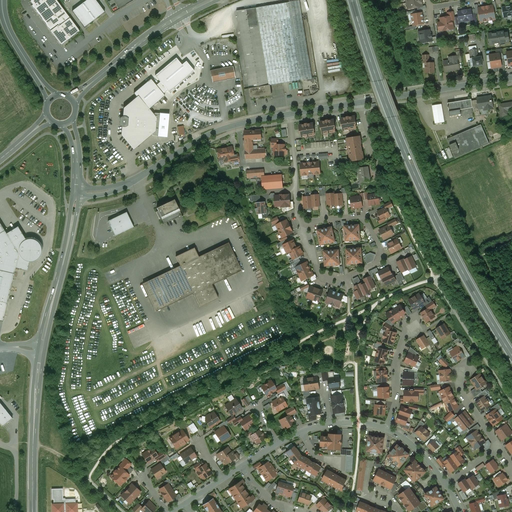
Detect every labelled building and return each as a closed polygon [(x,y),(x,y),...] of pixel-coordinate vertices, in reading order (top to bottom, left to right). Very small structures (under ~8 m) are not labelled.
[(31,0),(29,1),(32,5),(30,6),(61,46),(80,31),(55,0),(31,0)] [(105,12),(95,0),(86,0),(72,11),(84,28),(105,12)] [(421,0),(407,3),(408,9),(416,7),(420,7),(422,6),(421,4),(421,0)] [(288,3),(256,8),(268,85),(300,80),(288,3)] [(492,5),(485,7),(488,21),(495,20),(492,5)] [(511,6),(501,8),(503,18),(511,16),(511,6)] [(485,7),(478,8),(480,23),(488,21),(485,7)] [(256,8),(236,11),(249,88),(268,85),(256,8)] [(471,10),(466,11),(466,10),(462,11),(458,12),(458,17),(459,22),(460,22),(472,20),(471,10)] [(448,17),(440,19),(441,23),(438,23),(438,28),(442,27),(442,31),(453,29),(452,21),(451,19),(448,20),(448,17)] [(426,31),(426,30),(423,31),(418,32),(419,38),(420,38),(421,43),(429,42),(432,41),(431,38),(431,35),(430,35),(429,30),(426,31)] [(503,33),(503,32),(488,34),(490,45),(494,45),(494,44),(504,43),(509,43),(507,33),(503,33)] [(499,54),(489,55),(490,62),(500,60),(499,54)] [(450,63),(444,64),(445,72),(459,69),(458,63),(457,56),(456,56),(449,58),(450,63)] [(478,57),(472,58),(473,66),(473,67),(483,65),(482,62),(483,62),(483,59),(482,60),(481,57),(478,57)] [(500,60),(490,62),(491,69),(501,67),(500,60)] [(429,63),(425,63),(425,74),(434,73),(434,63),(429,63)] [(232,66),(209,71),(211,83),(234,79),(232,66)] [(145,104),(149,109),(165,96),(163,94),(156,85),(151,79),(133,94),(137,98),(143,105),(145,104)] [(156,85),(163,94),(167,90),(160,82),(156,85)] [(268,85),(249,88),(250,98),(270,95),(268,85)] [(477,98),(477,100),(478,108),(479,108),(479,109),(483,109),(484,110),(493,109),(490,96),(477,98)] [(137,98),(124,109),(124,118),(120,118),(120,125),(123,125),(122,135),(132,148),(140,141),(141,143),(151,134),(153,133),(153,128),(155,128),(155,120),(154,120),(154,116),(153,115),(149,109),(145,104),(143,105),(137,98)] [(471,99),(447,103),(448,107),(447,107),(447,108),(448,108),(449,116),(461,114),(460,110),(472,108),(471,101),(471,99)] [(477,100),(471,101),(472,108),(473,111),(479,110),(479,109),(479,108),(478,108),(477,100)] [(511,102),(498,105),(500,117),(506,117),(505,111),(511,109),(511,102)] [(441,104),(432,106),(435,123),(444,122),(441,104)] [(154,116),(154,120),(155,120),(155,128),(153,128),(153,133),(151,134),(153,136),(167,137),(169,115),(155,113),(153,115),(154,116)] [(346,118),(340,119),(342,126),(343,130),(356,128),(355,124),(354,116),(349,117),(347,117),(346,117),(346,118)] [(325,121),(320,122),(321,129),(322,134),(335,132),(334,127),(335,127),(333,120),(328,121),(328,120),(326,120),(325,121)] [(304,124),(299,125),(300,133),(301,133),(301,137),(314,135),(313,131),(314,131),(313,123),(307,124),(306,124),(304,124)] [(480,125),(446,139),(455,158),(489,144),(480,125)] [(261,130),(244,131),(244,136),(245,141),(252,140),(252,142),(261,142),(261,140),(261,130)] [(360,137),(346,139),(350,161),(363,159),(362,152),(360,152),(360,151),(361,151),(361,148),(360,145),(359,145),(359,144),(361,144),(360,137)] [(252,140),(245,141),(245,151),(245,159),(266,158),(266,150),(253,150),(252,142),(252,140)] [(284,145),(276,145),(274,145),(274,148),(274,153),(276,155),(284,155),(284,151),(286,149),(284,148),(284,145)] [(225,148),(217,150),(219,160),(224,160),(224,162),(232,161),(234,160),(231,148),(226,149),(225,148)] [(368,167),(356,169),(357,174),(359,174),(360,181),(370,180),(368,167)] [(247,178),(262,177),(264,177),(264,176),(264,170),(246,171),(247,178)] [(282,175),(264,176),(264,177),(262,177),(262,189),(283,188),(282,175)] [(334,195),(334,194),(331,194),(326,194),(327,200),(327,206),(335,205),(334,195)] [(337,195),(334,195),(335,205),(335,206),(343,205),(342,200),(342,194),(337,194),(337,195)] [(378,194),(368,195),(367,195),(368,199),(368,201),(369,206),(379,204),(378,194)] [(281,208),(288,207),(290,207),(289,202),(289,195),(274,197),(275,201),(276,201),(277,206),(281,206),(281,208)] [(314,196),(311,196),(311,197),(312,207),(319,206),(319,201),(318,195),(314,195),(314,196)] [(304,209),(312,208),(312,207),(311,197),(308,197),(308,196),(303,197),(303,203),(304,209)] [(357,208),(362,207),(361,200),(360,197),(350,198),(352,209),(357,208)] [(174,199),(156,208),(164,223),(181,215),(174,199)] [(385,208),(386,210),(393,206),(390,201),(383,205),(385,208)] [(265,202),(256,203),(256,208),(255,209),(256,212),(257,212),(257,215),(266,214),(266,207),(267,207),(266,207),(265,207),(265,206),(266,206),(265,202)] [(385,208),(382,209),(380,210),(380,211),(377,212),(380,218),(377,219),(379,223),(385,221),(384,219),(390,216),(386,210),(385,208)] [(126,212),(107,221),(113,233),(115,237),(134,227),(132,225),(126,212)] [(280,223),(277,217),(270,220),(273,227),(276,225),(280,223)] [(389,226),(390,227),(397,224),(395,219),(387,223),(388,226),(389,226)] [(279,232),(290,227),(288,223),(287,223),(286,220),(280,223),(276,225),(279,232)] [(0,224),(0,301),(7,303),(15,269),(27,271),(29,261),(30,261),(33,261),(36,260),(38,258),(39,256),(41,253),(41,250),(40,247),(39,244),(37,242),(34,240),(35,238),(30,237),(30,239),(26,240),(17,226),(6,234),(0,224)] [(354,226),(352,226),(351,226),(350,226),(349,226),(344,226),(344,230),(345,237),(345,236),(345,240),(348,239),(348,241),(357,240),(357,239),(360,238),(359,235),(360,235),(359,229),(358,225),(354,225),(354,226)] [(388,226),(379,231),(383,240),(390,236),(389,236),(393,234),(390,227),(389,226),(388,226)] [(240,227),(235,229),(239,237),(244,235),(240,227)] [(290,227),(279,232),(282,237),(282,238),(286,236),(292,233),(291,231),(292,231),(290,227)] [(322,229),(317,230),(318,235),(319,241),(320,244),(323,243),(323,244),(332,242),(331,241),(334,240),(333,237),(334,237),(332,231),(331,227),(327,228),(327,229),(324,229),(322,230),(322,229)] [(397,239),(392,242),(387,244),(391,253),(401,248),(401,247),(402,247),(400,244),(400,245),(397,239)] [(286,253),(290,252),(297,248),(293,241),(286,244),(283,245),(286,253)] [(179,267),(142,285),(155,312),(192,294),(199,308),(217,299),(211,285),(236,273),(223,246),(198,257),(194,248),(175,258),(179,267)] [(299,247),(297,248),(290,252),(293,259),(303,254),(299,247)] [(360,248),(356,249),(354,249),(353,249),(352,249),(351,249),(346,250),(346,254),(347,260),(347,263),(350,263),(350,264),(359,263),(359,262),(362,262),(361,259),(362,259),(361,252),(361,253),(360,248)] [(338,250),(333,251),(332,251),(331,251),(330,251),(328,251),(323,251),(324,256),(324,262),(325,265),(328,265),(328,266),(336,265),(336,264),(339,264),(339,260),(339,254),(338,254),(338,250)] [(371,254),(365,256),(366,259),(364,260),(366,264),(373,261),(375,255),(371,254)] [(411,257),(404,260),(409,269),(408,269),(409,271),(416,267),(411,257)] [(402,273),(408,269),(409,269),(404,260),(404,259),(401,261),(401,260),(397,262),(402,273)] [(302,265),(300,260),(292,264),(295,268),(296,268),(302,265)] [(296,268),(299,274),(310,269),(309,267),(308,267),(306,262),(302,265),(296,268)] [(381,279),(382,279),(391,274),(390,272),(390,271),(388,267),(378,272),(381,279)] [(370,276),(371,279),(374,278),(372,274),(378,271),(376,268),(370,271),(371,271),(368,273),(370,276)] [(303,280),(310,277),(312,276),(310,271),(311,271),(310,269),(299,274),(300,278),(302,278),(303,280)] [(392,274),(391,274),(382,279),(385,286),(396,281),(394,277),(393,277),(392,274)] [(371,279),(370,276),(368,277),(368,276),(364,278),(363,279),(365,283),(369,290),(375,287),(371,279)] [(305,292),(308,293),(311,287),(309,287),(308,284),(306,281),(304,282),(305,285),(299,287),(301,290),(304,289),(305,292)] [(369,290),(365,283),(364,284),(362,284),(361,283),(360,283),(356,285),(354,286),(355,290),(354,290),(353,291),(353,297),(355,296),(357,300),(364,296),(364,295),(365,295),(368,294),(368,293),(370,293),(369,290)] [(307,297),(313,300),(317,289),(311,287),(308,293),(307,297)] [(319,302),(321,295),(323,291),(322,291),(317,289),(313,300),(319,302)] [(326,303),(332,305),(336,293),(330,291),(326,303)] [(343,295),(336,293),(332,305),(339,307),(343,295)] [(414,297),(408,300),(414,309),(418,307),(418,306),(422,303),(424,302),(423,301),(421,297),(421,296),(420,295),(419,295),(419,294),(418,294),(419,295),(414,297)] [(432,301),(429,297),(423,301),(424,302),(422,303),(424,306),(425,306),(432,301)] [(429,308),(430,310),(436,307),(433,301),(432,301),(425,306),(427,309),(429,308)] [(400,305),(393,310),(399,319),(401,318),(400,316),(405,313),(400,305)] [(429,308),(427,309),(421,313),(426,322),(429,320),(431,321),(432,320),(432,318),(434,317),(430,310),(429,308)] [(224,309),(208,316),(212,327),(228,320),(224,309)] [(390,319),(392,322),(393,323),(399,319),(393,310),(390,311),(390,314),(388,315),(388,317),(389,319),(390,319)] [(392,327),(386,323),(383,330),(386,331),(386,330),(391,332),(394,328),(392,327)] [(450,334),(444,324),(436,329),(442,338),(450,334)] [(391,332),(386,330),(386,331),(385,334),(384,334),(383,338),(384,338),(382,342),(392,345),(396,333),(391,332)] [(430,330),(426,332),(429,337),(431,340),(435,338),(430,330)] [(426,339),(424,336),(416,340),(421,347),(424,345),(425,347),(429,344),(426,339)] [(430,347),(434,345),(431,340),(429,337),(426,339),(429,344),(430,347)] [(458,346),(463,355),(467,352),(460,341),(456,343),(457,346),(458,346)] [(458,346),(457,346),(453,350),(454,352),(450,354),(456,362),(464,356),(463,355),(458,346)] [(417,353),(410,347),(407,353),(409,353),(416,356),(417,353)] [(378,348),(378,349),(377,352),(376,352),(375,356),(376,357),(374,362),(380,363),(380,362),(384,363),(385,360),(386,360),(387,356),(386,355),(387,352),(385,351),(385,350),(383,349),(378,348)] [(409,353),(404,362),(414,367),(419,358),(416,356),(409,353)] [(449,364),(442,358),(439,361),(445,367),(449,364)] [(449,370),(439,371),(441,381),(451,380),(449,370)] [(385,371),(376,371),(377,375),(375,375),(374,376),(374,378),(375,379),(377,379),(377,382),(387,381),(386,376),(387,376),(387,373),(386,373),(386,371),(385,371)] [(408,373),(403,373),(403,385),(413,386),(413,382),(414,381),(414,378),(413,377),(413,374),(413,373),(408,373)] [(477,389),(483,385),(486,383),(480,374),(470,380),(476,388),(477,389)] [(328,379),(328,380),(330,389),(340,387),(340,386),(340,385),(340,383),(339,382),(338,377),(328,379)] [(274,388),(275,388),(275,386),(274,385),(273,384),(271,381),(270,381),(269,381),(267,382),(267,383),(261,387),(265,394),(266,393),(267,392),(268,392),(269,394),(272,393),(272,392),(275,390),(274,388)] [(318,383),(304,385),(305,391),(319,389),(318,383)] [(274,388),(275,390),(277,393),(283,390),(285,389),(284,386),(282,384),(275,388),(274,388)] [(477,395),(485,390),(485,389),(484,388),(485,387),(483,385),(477,389),(476,388),(471,391),(474,397),(477,395)] [(378,388),(378,389),(378,397),(380,398),(389,397),(388,387),(381,388),(378,388)] [(439,392),(444,402),(453,397),(449,388),(439,392)] [(281,397),(282,399),(286,396),(283,390),(277,393),(275,395),(276,398),(276,399),(278,399),(281,397)] [(485,390),(477,395),(480,399),(484,396),(484,397),(488,394),(485,390)] [(404,394),(404,398),(404,401),(409,401),(409,402),(414,402),(414,401),(418,401),(418,392),(418,391),(415,391),(414,391),(412,391),(409,391),(404,391),(404,394)] [(331,396),(332,405),(343,403),(343,400),(343,399),(343,397),(342,396),(342,395),(341,395),(333,396),(331,396)] [(484,396),(480,399),(475,402),(482,411),(490,405),(484,397),(484,396)] [(278,399),(276,399),(276,400),(272,403),(273,406),(272,407),(273,409),(275,410),(276,409),(277,411),(286,406),(282,399),(281,397),(278,399)] [(306,400),(308,407),(319,406),(319,397),(311,398),(306,399),(306,400)] [(458,407),(453,397),(444,402),(449,411),(458,407)] [(230,403),(236,412),(242,409),(235,399),(230,403)] [(0,423),(2,427),(9,421),(13,418),(0,402),(0,423)] [(236,412),(230,403),(225,406),(224,406),(231,416),(236,412)] [(344,406),(343,403),(332,405),(334,414),(344,412),(344,411),(345,410),(345,407),(344,406)] [(376,405),(375,405),(375,411),(376,412),(376,414),(384,416),(385,409),(386,408),(385,407),(385,406),(376,405)] [(321,414),(319,406),(308,407),(309,415),(315,414),(321,414)] [(292,407),(285,411),(288,416),(289,415),(290,416),(295,413),(292,407)] [(399,414),(408,418),(409,418),(412,410),(402,407),(399,414)] [(495,410),(492,412),(486,416),(489,419),(489,420),(491,421),(490,422),(491,422),(493,425),(502,419),(501,418),(502,417),(500,415),(499,415),(497,411),(495,410)] [(447,422),(449,420),(454,416),(451,412),(444,418),(447,422)] [(465,412),(458,417),(455,420),(459,425),(469,417),(465,412)] [(215,416),(213,413),(210,415),(209,414),(206,417),(205,420),(206,422),(207,424),(209,427),(213,425),(219,421),(217,418),(217,417),(217,416),(215,416)] [(408,418),(399,414),(396,422),(405,425),(408,418)] [(456,414),(454,416),(449,420),(451,423),(455,420),(458,417),(456,414)] [(254,423),(249,415),(242,420),(239,422),(240,423),(244,430),(254,423)] [(288,416),(279,421),(284,429),(294,423),(292,420),(290,416),(289,415),(288,416)] [(239,422),(242,420),(239,416),(235,419),(232,421),(235,426),(240,423),(239,422)] [(473,423),(469,417),(459,425),(463,430),(467,428),(473,423)] [(181,431),(188,426),(183,420),(177,424),(181,431)] [(420,420),(416,428),(418,430),(421,427),(422,427),(424,424),(420,420)] [(504,425),(498,429),(496,431),(501,439),(508,435),(509,435),(511,434),(511,433),(505,425),(504,425)] [(223,426),(220,429),(218,430),(214,432),(221,442),(230,437),(224,428),(223,426)] [(422,427),(421,427),(418,430),(416,433),(424,440),(429,434),(427,432),(427,431),(424,429),(422,427)] [(257,431),(255,428),(247,433),(250,436),(257,431)] [(250,436),(254,441),(254,440),(256,444),(259,442),(260,442),(263,440),(262,440),(264,438),(262,435),(263,435),(261,432),(261,433),(259,430),(257,431),(250,436)] [(181,431),(169,438),(170,440),(171,439),(171,440),(171,441),(174,446),(176,446),(177,448),(181,445),(183,445),(184,444),(185,443),(188,441),(181,431)] [(471,444),(481,437),(479,435),(476,431),(468,437),(469,438),(468,440),(471,444)] [(327,450),(340,450),(341,450),(341,449),(341,437),(338,435),(338,434),(328,434),(328,436),(322,436),(322,437),(321,438),(320,438),(320,447),(328,447),(327,450)] [(429,444),(433,440),(436,437),(434,435),(427,442),(429,444)] [(375,437),(369,436),(367,451),(371,451),(370,453),(377,454),(377,452),(382,453),(384,438),(378,437),(375,436),(375,437)] [(481,437),(471,444),(473,447),(475,446),(476,448),(483,444),(484,443),(481,439),(482,438),(481,437)] [(433,440),(429,444),(427,446),(433,452),(439,447),(433,440)] [(491,444),(488,440),(484,443),(483,444),(485,447),(483,448),(485,451),(484,452),(489,449),(491,444)] [(399,467),(405,460),(408,456),(409,455),(403,450),(404,449),(401,448),(397,445),(394,448),(389,453),(390,453),(387,457),(399,467)] [(286,455),(288,458),(297,451),(296,448),(295,449),(293,446),(285,452),(287,455),(286,455)] [(459,447),(457,448),(455,449),(457,452),(457,451),(460,456),(464,453),(460,446),(459,447)] [(220,460),(222,459),(231,453),(227,447),(222,451),(220,448),(214,452),(216,455),(217,455),(218,456),(218,457),(218,458),(220,460)] [(152,448),(142,454),(145,459),(146,459),(149,462),(155,458),(154,458),(157,456),(156,455),(152,448)] [(190,448),(185,452),(191,460),(196,457),(193,452),(190,448)] [(291,460),(294,463),(300,456),(298,454),(299,453),(297,451),(288,458),(290,460),(291,460)] [(457,451),(457,452),(450,457),(457,467),(464,461),(460,456),(457,451)] [(161,452),(156,455),(157,456),(154,458),(155,458),(157,462),(160,460),(165,457),(161,452)] [(186,463),(191,460),(185,452),(183,453),(180,455),(183,460),(185,463),(186,463)] [(232,452),(231,453),(222,459),(224,461),(225,461),(227,464),(231,461),(235,458),(236,460),(239,457),(236,453),(234,455),(232,452)] [(171,461),(179,456),(177,453),(169,458),(170,459),(171,461)] [(165,457),(160,460),(162,464),(170,459),(169,458),(167,455),(165,457)] [(297,466),(300,468),(306,458),(303,457),(300,456),(294,463),(298,466),(297,466)] [(444,462),(441,457),(436,460),(442,467),(445,465),(444,462)] [(457,467),(450,457),(444,462),(445,465),(451,472),(458,467),(457,467)] [(303,469),(306,470),(311,462),(308,460),(308,459),(306,458),(300,468),(303,469)] [(125,459),(118,466),(119,467),(124,471),(130,464),(131,465),(125,459)] [(366,460),(360,459),(355,494),(361,494),(361,491),(362,491),(366,460)] [(493,460),(486,465),(491,473),(498,468),(496,465),(497,465),(495,462),(494,463),(493,460)] [(203,465),(201,461),(193,466),(196,471),(197,470),(197,469),(203,465)] [(408,468),(405,470),(414,481),(417,478),(417,479),(425,472),(415,461),(407,467),(408,468)] [(257,469),(261,466),(259,462),(252,466),(255,471),(258,469),(257,469)] [(261,475),(262,475),(272,468),(271,466),(270,467),(269,465),(267,462),(261,466),(257,469),(258,469),(261,475)] [(308,472),(311,474),(316,464),(314,462),(313,463),(311,462),(306,470),(308,471),(308,472)] [(160,464),(151,470),(155,477),(159,475),(160,476),(165,472),(160,464)] [(319,465),(316,464),(311,474),(314,475),(314,474),(317,476),(321,468),(318,466),(319,465)] [(211,473),(206,466),(205,466),(204,467),(203,465),(197,469),(197,470),(203,479),(211,473)] [(119,467),(117,470),(115,470),(113,472),(113,474),(110,476),(120,485),(119,485),(122,482),(124,482),(125,481),(126,480),(126,478),(128,475),(128,476),(129,476),(124,471),(119,467)] [(274,470),(272,468),(262,475),(266,481),(275,474),(274,472),(273,470),(274,470)] [(390,489),(391,489),(394,483),(396,478),(395,478),(394,477),(390,475),(390,476),(388,475),(388,474),(385,473),(385,472),(381,471),(379,470),(374,481),(374,480),(377,482),(379,483),(382,485),(385,486),(388,487),(391,488),(390,489)] [(327,483),(333,473),(330,471),(329,472),(326,471),(322,479),(325,481),(324,481),(327,483)] [(333,473),(327,483),(331,485),(331,484),(334,486),(339,477),(336,476),(336,475),(333,473)] [(499,486),(508,480),(505,477),(502,473),(502,474),(494,479),(496,482),(497,482),(499,486)] [(479,484),(473,476),(466,480),(471,487),(472,489),(479,484)] [(339,477),(334,486),(337,487),(336,488),(342,491),(344,487),(343,486),(346,480),(342,478),(341,479),(339,477)] [(466,480),(465,478),(457,484),(462,490),(464,493),(471,487),(466,480)] [(232,495),(243,488),(242,485),(244,483),(242,480),(228,489),(232,495)] [(406,490),(409,488),(412,486),(406,481),(401,485),(406,490)] [(276,485),(273,482),(268,488),(270,490),(276,485)] [(275,492),(282,494),(285,484),(278,482),(275,492)] [(126,490),(135,498),(140,492),(132,484),(129,487),(126,490)] [(162,494),(163,496),(172,490),(169,486),(168,486),(167,485),(167,484),(165,486),(159,489),(162,494)] [(292,487),(285,484),(282,494),(289,497),(292,487)] [(429,492),(425,495),(432,506),(437,503),(444,499),(436,487),(429,491),(429,492)] [(237,502),(248,494),(243,488),(232,495),(237,502)] [(403,504),(415,496),(409,488),(406,490),(398,496),(403,504)] [(135,498),(126,490),(123,493),(121,496),(129,504),(135,498)] [(174,494),(172,490),(163,496),(164,497),(167,502),(173,498),(175,497),(174,495),(174,494)] [(467,498),(464,493),(462,490),(458,493),(463,500),(467,498)] [(312,497),(300,493),(298,501),(309,505),(312,497)] [(502,494),(498,495),(499,507),(510,505),(509,493),(504,494),(502,494)] [(248,494),(237,502),(241,508),(255,499),(252,495),(249,497),(248,494)] [(417,506),(420,504),(415,496),(403,504),(409,511),(417,506)] [(221,511),(217,506),(212,498),(211,499),(202,505),(206,511),(221,511)] [(323,511),(326,511),(328,511),(330,511),(333,509),(331,507),(332,507),(323,498),(320,502),(316,505),(321,510),(322,510),(324,511),(323,511)] [(78,511),(78,502),(75,503),(75,499),(65,499),(65,503),(52,504),(52,511),(78,511)] [(152,505),(148,501),(141,509),(143,511),(151,511),(155,508),(152,505)] [(420,504),(417,506),(421,511),(427,507),(423,501),(420,504)] [(356,511),(361,511),(364,504),(360,502),(356,511)] [(477,502),(476,502),(470,504),(472,511),(478,511),(480,511),(479,509),(479,508),(479,506),(478,506),(478,503),(477,502)] [(138,503),(132,510),(133,511),(138,511),(139,511),(137,511),(141,507),(138,503)] [(259,511),(265,505),(263,503),(261,506),(258,504),(252,511),(259,511)]
